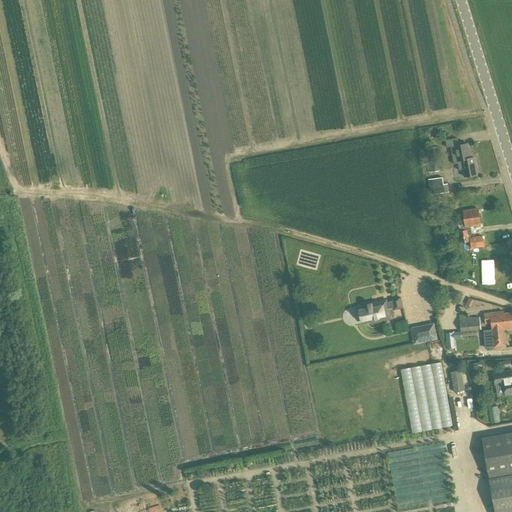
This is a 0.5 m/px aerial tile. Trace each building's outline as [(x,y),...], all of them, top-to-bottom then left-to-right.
[(468,144),(455,146),(456,150),(451,151),(454,164),(455,164),(462,163),(464,177),(477,174),(474,158),(470,158),(468,144)] [(429,172),(439,171),(436,148),(426,149),(429,172)] [(443,185),(442,178),(428,180),(431,195),(449,192),(448,184),(443,185)] [(460,243),(469,242),(468,236),(472,235),(470,226),(480,224),(478,210),(464,212),(466,224),(457,225),(460,243)] [(471,249),(484,247),(482,236),(470,238),(471,249)] [(497,283),(496,258),(482,259),(483,284),(497,283)] [(402,307),(400,297),(392,299),(393,301),(387,302),(386,300),(359,306),(362,323),(370,322),(371,323),(383,321),(383,320),(387,319),(387,320),(390,319),(388,308),(394,307),(394,309),(402,307)] [(492,330),(483,331),(486,349),(506,347),(504,330),(511,329),(511,316),(511,313),(504,314),(503,312),(484,314),(485,325),(492,324),(492,329),(492,330)] [(461,332),(481,330),(480,317),(459,319),(461,332)] [(414,344),(437,339),(434,324),(411,328),(414,344)] [(445,334),(446,340),(454,339),(461,338),(461,332),(445,334)] [(403,367),(414,431),(460,424),(456,401),(450,402),(444,361),(403,367)] [(454,392),(465,390),(461,370),(450,372),(454,392)] [(511,370),(493,374),(495,384),(503,383),(506,395),(511,394),(511,370)] [(511,511),(511,432),(482,438),(495,511),(511,511)] [(149,500),(152,510),(163,507),(160,497),(149,500)]
